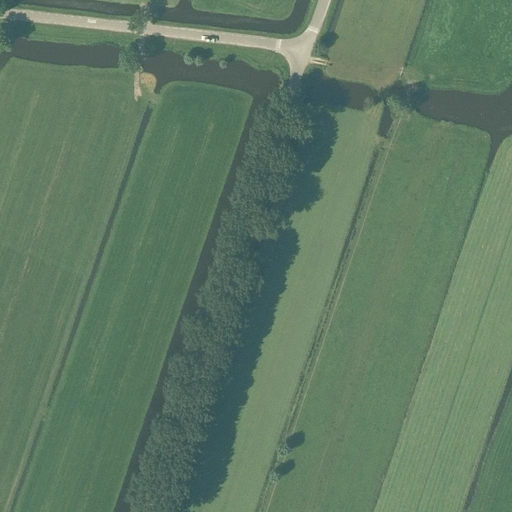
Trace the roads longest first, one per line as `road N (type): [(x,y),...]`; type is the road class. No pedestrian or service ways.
road 1 (unclassified): [(145,511),(304,47)]
road 2 (unclassified): [(304,47),(0,10)]
